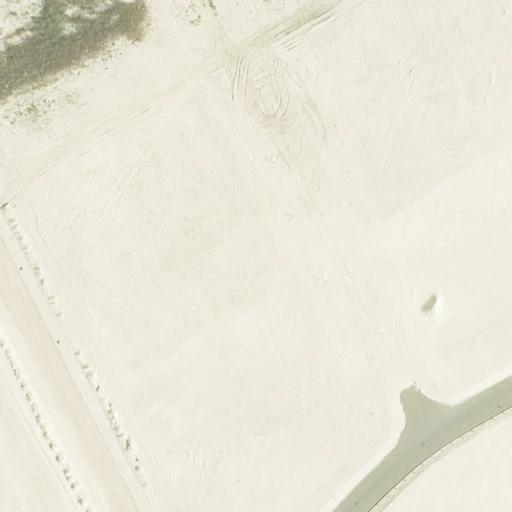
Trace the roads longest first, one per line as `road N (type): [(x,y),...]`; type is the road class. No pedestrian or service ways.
road 1 (residential): [(210,0),(428,435)]
road 2 (residential): [(0,259),(127,511)]
